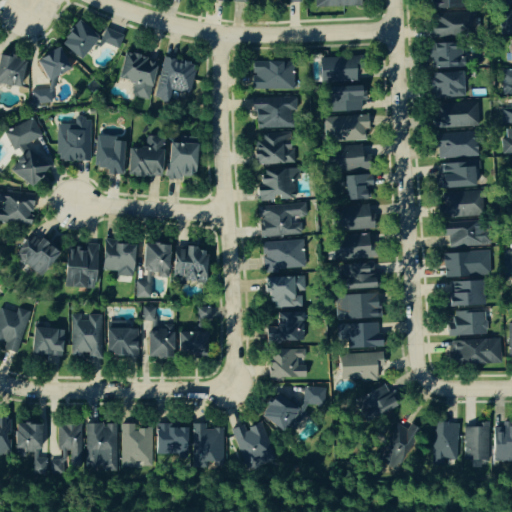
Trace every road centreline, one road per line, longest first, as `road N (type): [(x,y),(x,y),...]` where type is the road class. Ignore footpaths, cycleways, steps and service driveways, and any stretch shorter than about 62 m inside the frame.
road 1 (residential): [(431,386),(413,367),(394,0)]
road 2 (residential): [(231,390),(221,38)]
road 3 (residential): [(396,32),(221,38),(101,0)]
road 4 (residential): [(0,381),(41,391),(231,390)]
road 5 (residential): [(69,203),(226,213)]
